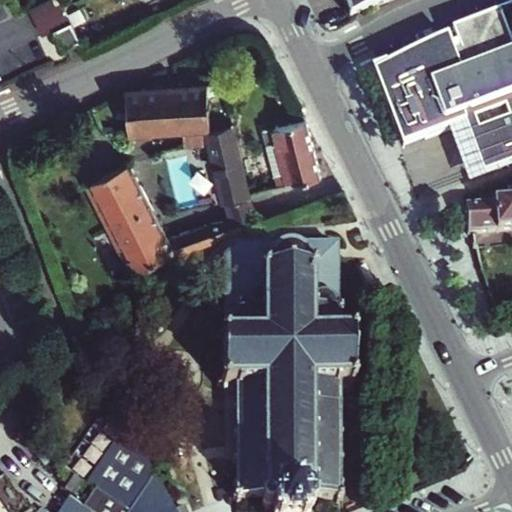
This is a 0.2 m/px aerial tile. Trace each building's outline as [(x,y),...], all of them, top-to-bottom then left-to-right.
[(34,22),(64,6),(60,0),(45,0),(28,9),(34,22)] [(342,0),(348,16),(390,0),(342,0)] [(52,29),(69,22),(71,21),(64,6),(34,22),(41,35),(52,29)] [(424,139),(462,125),(481,175),(511,163),(511,11),(441,39),(444,47),(433,51),(430,44),(372,75),(396,140),(420,130),(424,139)] [(69,22),(52,29),(61,48),(78,39),(69,22)] [(441,39),(430,44),(433,51),(444,47),(441,39)] [(125,89),(125,99),(127,127),(181,123),(209,122),(206,84),(125,89)] [(303,118),(260,129),(275,186),(291,182),(291,183),(318,176),(303,118)] [(131,271),(149,262),(171,252),(174,257),(243,230),(239,219),(251,217),(252,217),(253,217),(247,193),(233,131),(231,123),(209,130),(209,122),(181,123),(183,145),(208,143),(222,203),(223,203),(227,220),(205,224),(166,239),(128,163),(131,162),(130,160),(87,181),(99,205),(131,271)] [(511,229),(511,201),(463,207),(465,234),(511,229)] [(237,389),(237,404),(233,404),(233,411),(237,411),(237,429),(233,429),(233,436),(237,436),(237,453),(233,453),(234,459),(237,460),(238,479),(233,480),(233,487),(238,486),(238,493),(233,494),(233,499),(237,499),(237,504),(244,504),(244,499),(267,499),(267,511),(298,511),(298,510),(303,511),(309,511),(313,509),(313,503),(336,503),(336,506),(340,505),(340,503),(343,503),(343,499),(340,499),(340,491),(342,491),(342,486),(340,486),(339,465),(342,465),(342,461),(339,461),(339,441),(341,441),(341,436),(339,436),(339,416),(341,416),(341,412),(339,412),(338,394),(353,394),(353,389),(357,389),(357,386),(353,386),(353,367),(357,367),(357,362),(352,362),(352,343),(357,342),(357,338),(352,338),(352,333),(347,333),(347,337),(337,337),(336,315),(341,315),(341,313),(336,313),(335,246),(234,246),(222,260),(222,337),(218,337),(218,341),(222,341),(222,353),(218,353),(218,360),(222,360),(222,385),(217,385),(217,391),(222,391),(223,396),(227,396),(227,390),(237,389)] [(163,273),(148,269),(142,294),(157,298),(163,273)] [(82,511),(84,510),(93,496),(95,494),(141,458),(132,444),(116,434),(91,472),(78,464),(70,477),(93,492),(82,508),(72,501),(66,511),(82,511)] [(82,511),(173,511),(154,479),(141,458),(95,494),(93,496),(84,510),(82,511)] [(0,511),(29,511),(3,481),(0,483),(0,511)]
